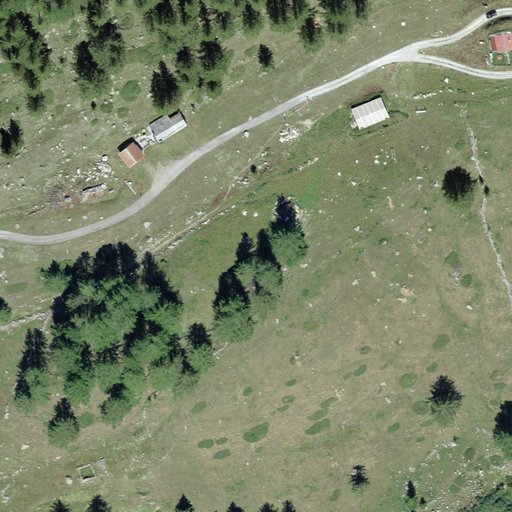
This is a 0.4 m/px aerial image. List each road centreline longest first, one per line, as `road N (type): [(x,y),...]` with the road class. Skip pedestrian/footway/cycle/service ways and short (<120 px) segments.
road 1 (track): [(0,232),(70,233),(129,210),(233,128),(304,94)]
road 2 (track): [(304,94),(406,53),(511,72)]
